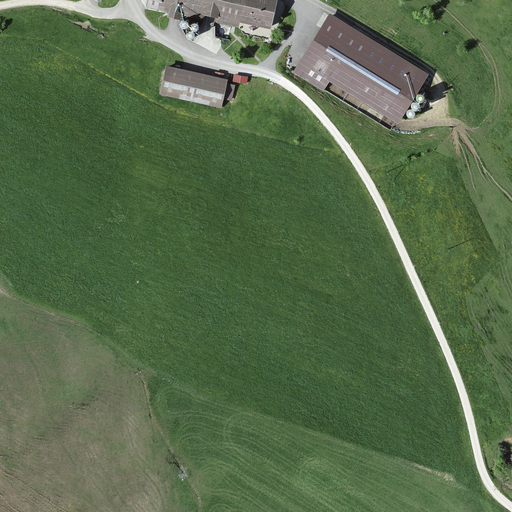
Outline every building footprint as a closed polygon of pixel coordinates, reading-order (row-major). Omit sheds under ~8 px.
[(178,18),(181,8),(270,27),(275,0),(146,0),(170,5),(168,16),(178,18)] [(329,80),(396,121),(424,75),(330,17),(295,73),(322,90),(329,80)] [(218,37),(220,38),(223,38),(226,37),(227,35),(229,33),(229,30),(228,28),(226,26),(224,25),(221,25),(218,26),(216,27),(215,30),(215,32),(216,35),(218,37)] [(167,69),(162,93),(220,105),(225,81),(167,69)] [(248,76),(234,75),(233,82),(247,83),(248,76)]
